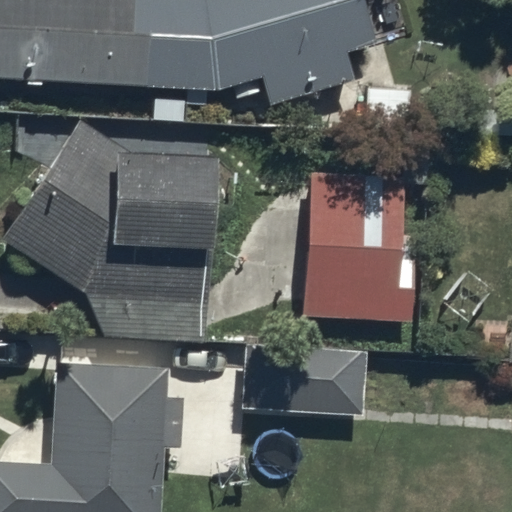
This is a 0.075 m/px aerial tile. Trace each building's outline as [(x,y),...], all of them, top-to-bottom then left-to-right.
[(357,0),(0,0),(0,73),(208,84),(256,69),(265,97),(350,70),(343,49),(370,40),(357,0)] [(207,142),(113,140),(77,115),(0,225),(0,234),(82,291),(101,338),(203,340),(207,142)] [(398,170),(304,167),(302,311),(406,313),(407,250),(398,250),(398,170)] [(0,454),(0,511),(155,511),(159,447),(176,448),(179,391),(163,390),(164,364),(53,359),(48,456),(0,454)] [(238,360),(235,422),(359,427),(361,365),(238,360)]
